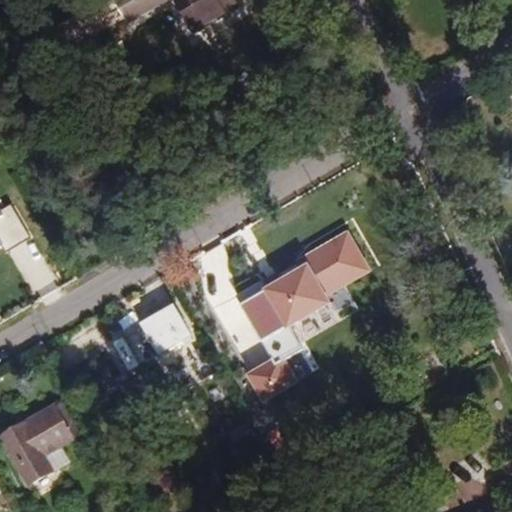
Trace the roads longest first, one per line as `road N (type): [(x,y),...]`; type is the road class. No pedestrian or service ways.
road 1 (residential): [(412,111),(0,349)]
road 2 (residential): [(511,331),(412,111)]
road 3 (residential): [(412,111),(358,0)]
